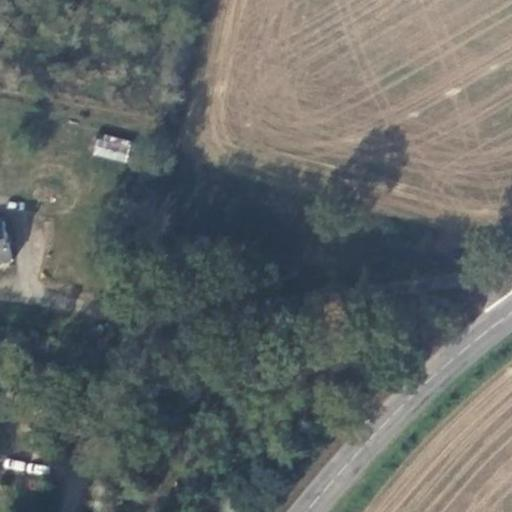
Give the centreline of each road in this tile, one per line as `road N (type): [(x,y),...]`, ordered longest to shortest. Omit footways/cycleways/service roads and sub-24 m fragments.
road 1 (unknown): [(511,285),(260,315),(216,337)]
road 2 (secondary): [(511,309),(416,387),(308,511)]
